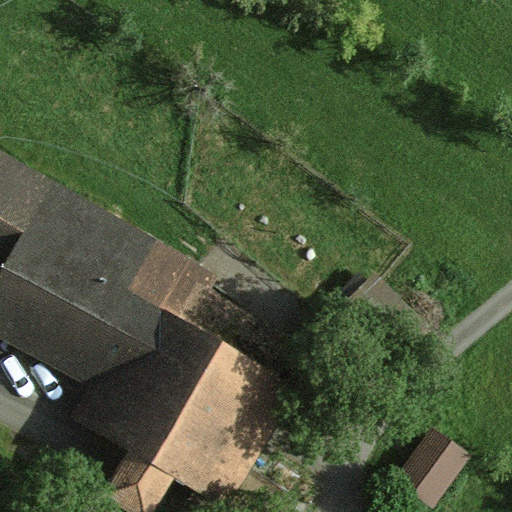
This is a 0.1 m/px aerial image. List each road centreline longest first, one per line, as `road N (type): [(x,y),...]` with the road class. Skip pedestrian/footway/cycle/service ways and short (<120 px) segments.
road 1 (track): [(341,511),(364,444),(400,393),(511,298)]
road 2 (track): [(190,511),(0,414)]
